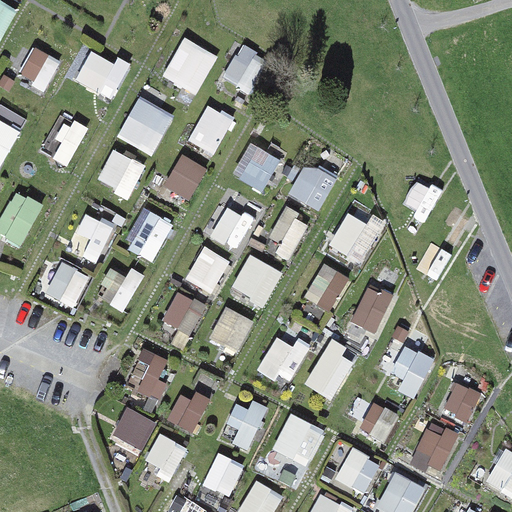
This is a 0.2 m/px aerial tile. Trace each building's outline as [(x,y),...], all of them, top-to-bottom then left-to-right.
[(6,0),(0,0),(0,41),(1,43),(20,6),(6,0)] [(187,40),(168,77),(197,91),(215,55),(187,40)] [(35,43),(17,80),(45,94),(64,58),(35,43)] [(242,44),(223,81),(252,95),(271,59),(242,44)] [(99,51),(80,88),(109,102),(127,65),(99,51)] [(140,101),(122,138),(151,152),(169,116),(140,101)] [(0,110),(0,118),(23,128),(28,116),(2,106),(0,110)] [(204,106),(186,142),(215,157),(233,120),(204,106)] [(59,113),(41,149),(70,164),(88,127),(59,113)] [(0,121),(0,167),(3,169),(21,132),(0,121)] [(282,166),(246,145),(230,173),(266,193),(282,166)] [(116,150),(97,187),(126,201),(144,165),(116,150)] [(179,152),(160,189),(189,203),(208,167),(179,152)] [(308,161),(289,198),(318,212),(337,175),(308,161)] [(415,179),(400,207),(427,222),(443,194),(415,179)] [(12,194),(0,218),(0,233),(22,245),(41,208),(12,194)] [(227,197),(209,234),(237,248),(256,212),(227,197)] [(144,210),(124,246),(152,262),(172,226),(144,210)] [(281,212),(263,249),(292,263),(310,227),(281,212)] [(350,212),(332,248),(361,263),(379,226),(350,212)] [(86,214),(67,250),(96,265),(115,228),(86,214)] [(426,239),(411,267),(438,282),(454,254),(426,239)] [(202,245),(184,282),(212,296),(231,259),(202,245)] [(250,257),(231,294),(260,308),(278,272),(250,257)] [(61,260),(43,297),(71,311),(90,275),(61,260)] [(116,261),(95,296),(123,313),(144,277),(116,261)] [(323,262),(301,297),(329,314),(350,279),(323,262)] [(367,287),(349,324),(377,338),(396,301),(367,287)] [(177,290),(159,327),(188,341),(206,305),(177,290)] [(225,307),(207,344),(235,358),(254,321),(225,307)] [(278,333),(260,370),(289,384),(307,348),(278,333)] [(406,346),(391,374),(418,389),(434,361),(406,346)] [(327,347),(303,381),(329,400),(353,366),(327,347)] [(145,352),(127,388),(156,403),(174,366),(145,352)] [(456,378),(437,414),(466,429),(484,392),(456,378)] [(182,380),(163,417),(192,431),(210,394),(182,380)] [(237,397),(219,434),(248,448),(266,411),(237,397)] [(372,403),(356,431),(384,446),(399,418),(372,403)] [(125,404),(107,441),(136,455),(154,418),(125,404)] [(288,419),(270,456),(299,470),(317,433),(288,419)] [(430,422),(411,459),(440,473),(458,437),(430,422)] [(159,435),(140,472),(169,486),(187,449),(159,435)] [(349,443),(330,480),(359,494),(377,458),(349,443)] [(511,451),(503,447),(485,483),(511,496),(511,451)] [(215,454),(196,491),(225,505),(244,468),(215,454)] [(394,472),(375,509),(382,511),(409,511),(423,486),(394,472)] [(253,483),(238,511),(274,511),(282,497),(253,483)] [(320,493),(310,511),(346,511),(349,507),(320,493)]
